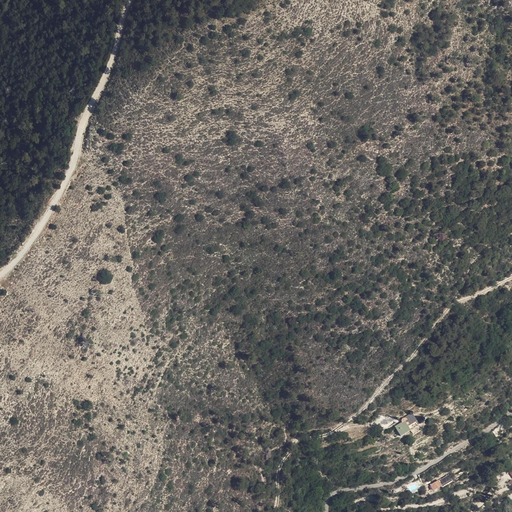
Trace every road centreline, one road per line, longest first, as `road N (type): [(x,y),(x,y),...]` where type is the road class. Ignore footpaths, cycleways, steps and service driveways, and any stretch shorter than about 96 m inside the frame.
road 1 (track): [(132,0),(64,181),(0,276)]
road 2 (unclassified): [(511,412),(417,472),(330,495),(326,511)]
road 3 (track): [(316,435),(369,402),(450,305)]
